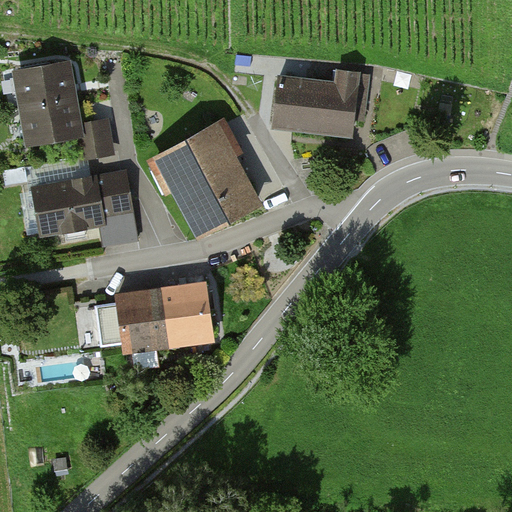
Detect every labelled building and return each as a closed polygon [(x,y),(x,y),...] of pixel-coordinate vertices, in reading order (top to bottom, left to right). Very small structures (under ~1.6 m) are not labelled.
[(18,75),(25,109),(74,100),(68,67),(18,75)] [(281,78),(275,124),(352,133),(355,114),(363,115),(368,80),(359,79),(359,73),(336,70),(334,84),(281,78)] [(25,109),(31,141),(50,137),(52,148),(57,151),(71,149),(74,144),(73,133),(80,132),(79,126),(74,100),(25,109)] [(79,126),(80,132),(84,156),(107,152),(102,122),(79,126)] [(258,203),(215,124),(160,154),(202,233),(258,203)] [(123,176),(38,190),(45,232),(102,222),(101,214),(129,210),(123,176)] [(207,285),(162,291),(169,343),(214,337),(207,285)] [(119,297),(120,303),(96,306),(102,347),(124,344),(125,349),(169,343),(162,291),(119,297)] [(0,298),(0,308),(26,305),(26,310),(45,307),(43,292),(0,298)] [(325,301),(315,314),(329,326),(340,312),(325,301)]
